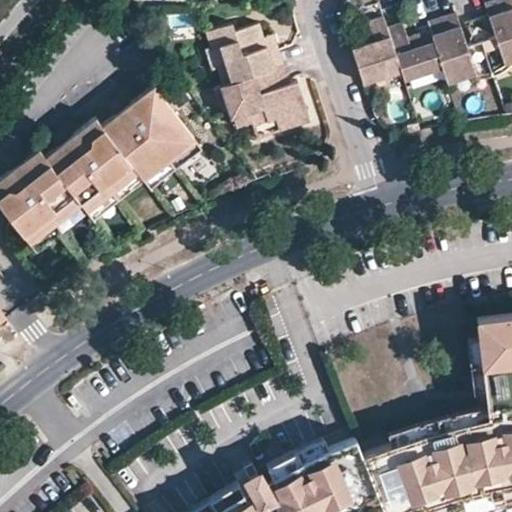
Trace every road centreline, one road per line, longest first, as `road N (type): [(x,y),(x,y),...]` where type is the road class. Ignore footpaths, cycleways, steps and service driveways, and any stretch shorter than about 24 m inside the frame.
road 1 (residential): [(0,407),(117,318),(250,248),(381,202)]
road 2 (unknown): [(98,511),(167,461),(309,390),(312,371),(287,312)]
road 3 (unknown): [(287,312),(511,234)]
road 4 (residential): [(321,0),(381,202)]
road 5 (residential): [(381,202),(511,180)]
